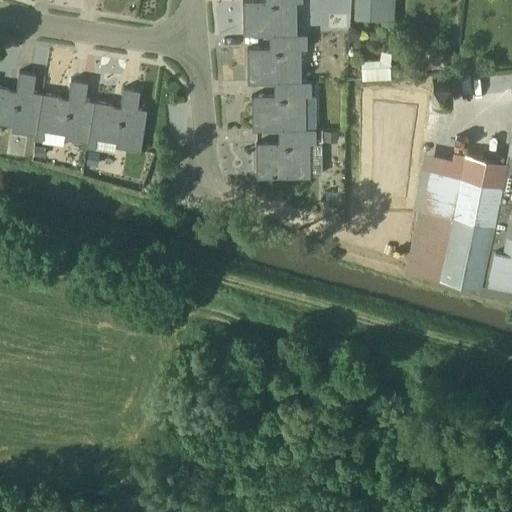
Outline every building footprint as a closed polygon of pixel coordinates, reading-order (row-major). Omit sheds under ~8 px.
[(241,1),(242,36),(268,35),(295,34),(295,1),(301,1),(300,0),(263,0),(241,1)] [(353,0),(353,17),(392,20),(393,0),(353,0)] [(246,49),(246,83),(273,83),(299,82),(299,49),(305,49),(306,34),(295,34),(268,35),(268,48),(246,49)] [(445,52),(424,49),(423,57),(427,57),(426,68),(443,69),(445,52)] [(360,61),(361,79),(390,77),(389,53),(379,51),(378,60),(360,61)] [(0,122),(12,124),(11,130),(34,133),(41,93),(31,91),(34,74),(18,72),(14,91),(7,90),(7,88),(0,86),(0,122)] [(34,138),(62,143),(63,138),(86,141),(93,102),(84,100),(86,82),(70,80),(66,99),(59,98),(59,96),(41,93),(34,133),(34,138)] [(310,96),(310,82),(299,82),(273,83),(273,95),(250,96),(251,130),(277,130),(303,129),(303,97),(310,96)] [(447,82),(430,82),(430,99),(447,100),(447,82)] [(86,147),(114,151),(115,146),(139,150),(145,109),(136,108),(138,90),(122,88),(119,107),(111,106),(112,104),(93,102),(86,141),(86,147)] [(447,105),(427,104),(425,126),(446,127),(447,105)] [(511,121),(504,161),(452,150),(450,158),(423,151),(410,206),(416,208),(403,268),(479,287),(481,283),(511,289),(511,121)] [(255,143),(255,177),(308,176),(309,175),(320,174),(320,129),(303,129),(277,130),(277,142),(255,143)]
